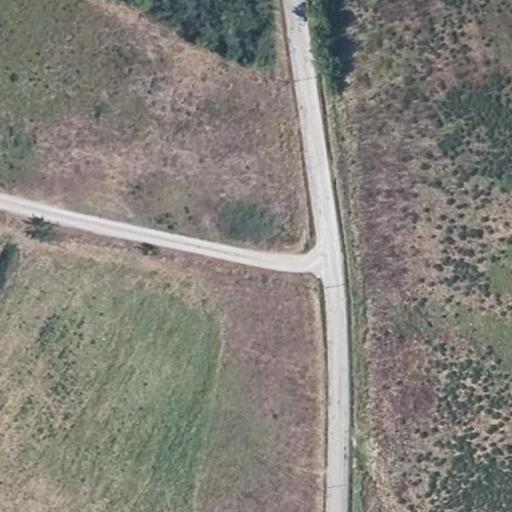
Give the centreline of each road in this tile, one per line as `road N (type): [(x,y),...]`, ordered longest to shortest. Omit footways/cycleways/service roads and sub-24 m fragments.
road 1 (unclassified): [(294,0),(332,260),(336,511)]
road 2 (track): [(0,202),(272,261),(332,260)]
